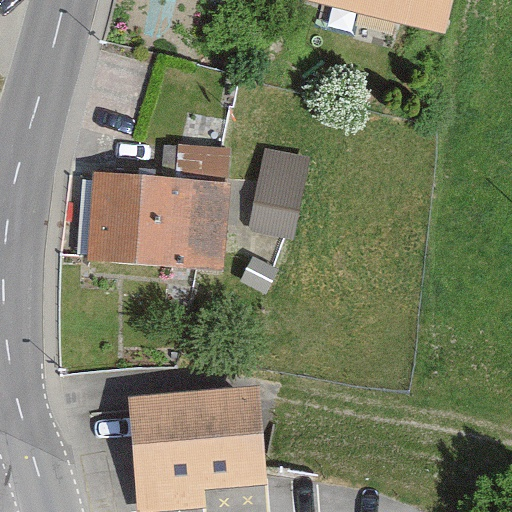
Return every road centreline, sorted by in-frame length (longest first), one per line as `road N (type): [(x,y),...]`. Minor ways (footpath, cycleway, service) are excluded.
road 1 (track): [(14,384),(239,381),(511,434)]
road 2 (tertiary): [(65,0),(11,200),(2,289)]
road 3 (tertiary): [(50,511),(14,384),(2,289)]
